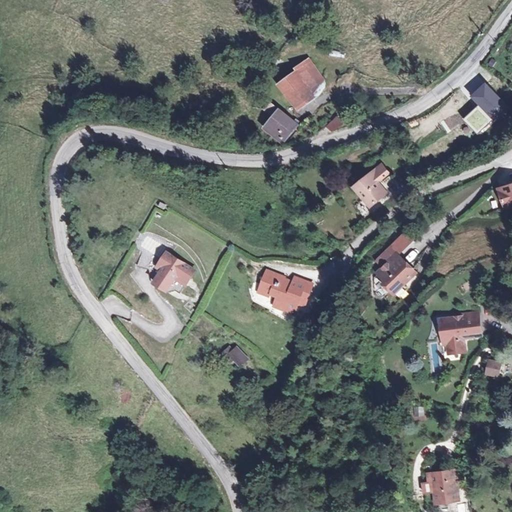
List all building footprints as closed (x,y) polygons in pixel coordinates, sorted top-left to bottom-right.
[(312,59),(277,84),(300,115),(320,101),(313,93),(329,82),(312,59)] [(487,82),(470,97),(479,106),(463,120),(478,136),(509,107),(487,82)] [(280,107),(261,130),(283,147),(302,124),(280,107)] [(348,122),(341,112),(317,129),(324,139),(348,122)] [(395,175),(384,162),(352,189),(374,216),(394,199),(383,186),(395,175)] [(511,185),(497,189),(502,209),(511,206),(511,185)] [(375,261),(383,269),(377,275),(400,297),(422,273),(392,244),(375,261)] [(203,270),(171,252),(159,272),(166,276),(158,289),(172,297),(180,283),(192,290),(203,270)] [(296,279),(271,270),(263,293),(281,300),(279,307),(307,317),(320,281),(298,273),(296,279)] [(485,338),(482,310),(439,316),(444,348),(448,347),(449,356),(464,354),(462,341),(485,338)] [(234,344),(225,354),(241,368),(250,358),(234,344)] [(504,360),(490,357),(487,373),(501,376),(504,360)] [(456,468),(425,474),(427,482),(422,483),(425,495),(433,494),(436,509),(462,504),(456,468)]
